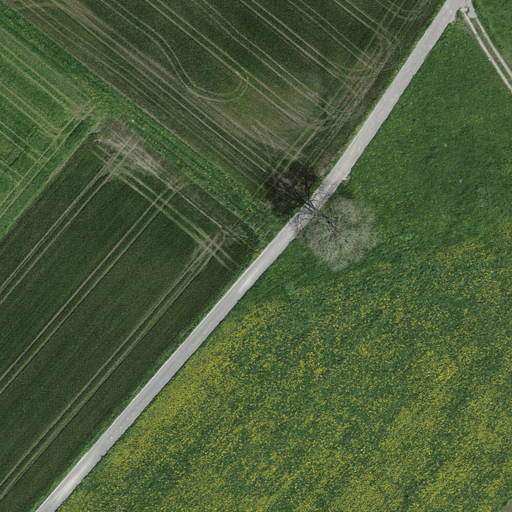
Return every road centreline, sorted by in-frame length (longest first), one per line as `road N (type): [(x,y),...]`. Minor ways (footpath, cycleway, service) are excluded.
road 1 (unclassified): [(453,0),(336,174),(45,511)]
road 2 (track): [(290,231),(0,0)]
